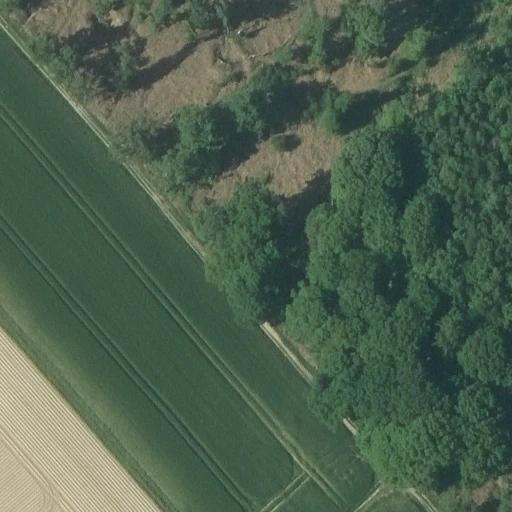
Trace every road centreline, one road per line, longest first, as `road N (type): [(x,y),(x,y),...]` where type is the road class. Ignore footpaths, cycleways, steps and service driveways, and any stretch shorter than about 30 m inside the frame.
road 1 (track): [(427,511),(149,189)]
road 2 (track): [(496,0),(462,35),(305,123),(234,158),(192,152),(149,189)]
road 3 (track): [(149,189),(0,15)]
